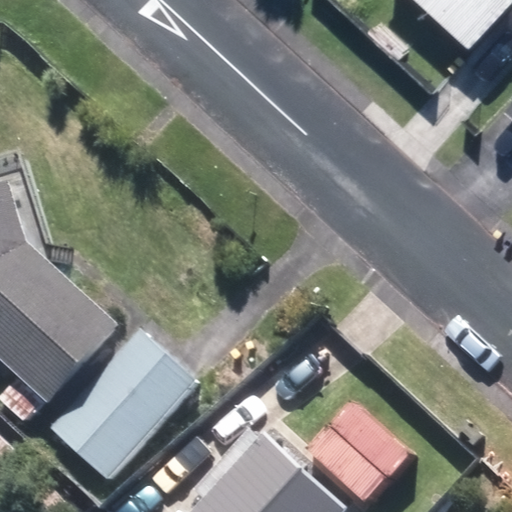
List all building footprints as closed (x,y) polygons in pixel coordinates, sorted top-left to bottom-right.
[(511,86),(497,103),(511,115),(511,86)] [(0,390),(0,405),(19,423),(38,401),(42,404),(111,326),(18,244),(0,185),(0,367),(11,377),(0,390)] [(48,427),(103,478),(191,385),(136,333),(48,427)] [(332,511),(337,507),(247,429),(190,493),(198,499),(186,511),(332,511)] [(0,462),(9,453),(0,444),(0,462)]
